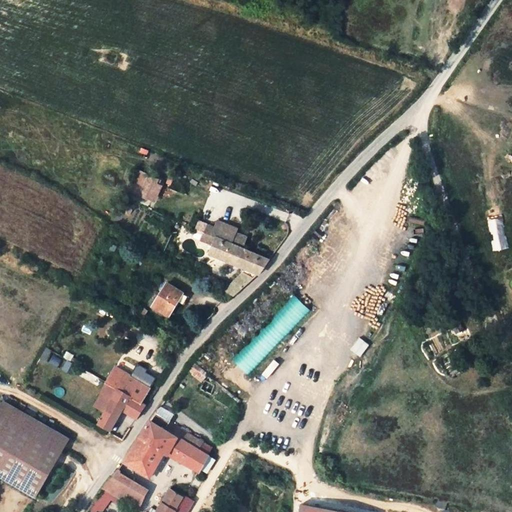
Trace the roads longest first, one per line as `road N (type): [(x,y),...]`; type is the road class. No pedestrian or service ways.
road 1 (unclassified): [(414,114),(341,182),(188,354),(79,511)]
road 2 (residential): [(511,366),(414,114)]
road 3 (unclassified): [(497,0),(414,114)]
